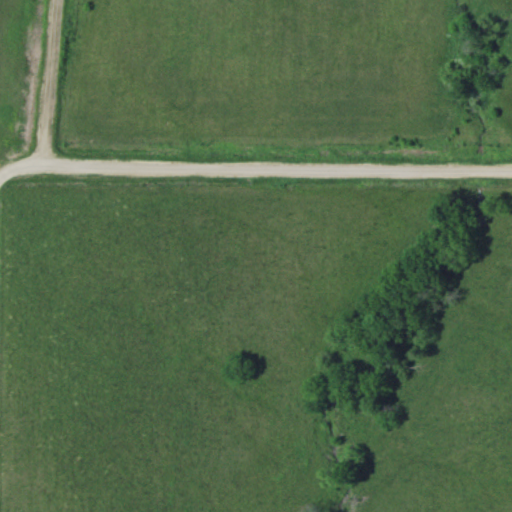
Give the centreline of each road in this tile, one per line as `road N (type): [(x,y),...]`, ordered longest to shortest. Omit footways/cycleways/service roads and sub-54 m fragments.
road 1 (residential): [(511,168),(162,168)]
road 2 (residential): [(61,164),(52,107),(60,0)]
